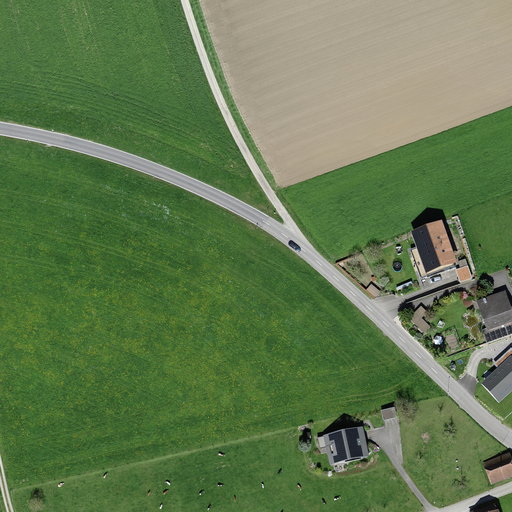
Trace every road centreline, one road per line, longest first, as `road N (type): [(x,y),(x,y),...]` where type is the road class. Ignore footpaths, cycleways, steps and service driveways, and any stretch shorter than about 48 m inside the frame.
road 1 (tertiary): [(0,128),(127,159),(268,224),(511,440)]
road 2 (track): [(297,244),(216,92),(184,0)]
